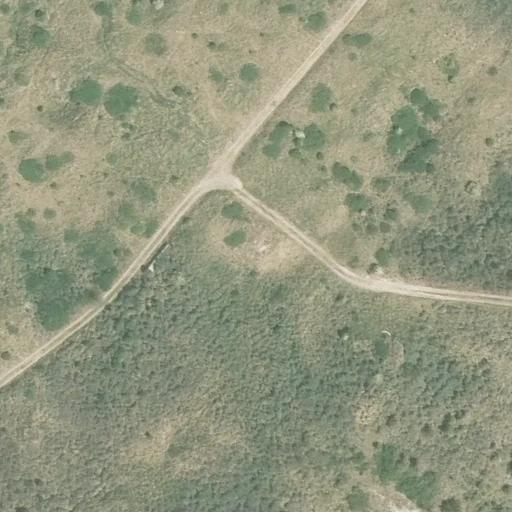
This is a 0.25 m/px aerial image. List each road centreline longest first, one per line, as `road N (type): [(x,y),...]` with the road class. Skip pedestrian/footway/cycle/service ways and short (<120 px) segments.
road 1 (track): [(0,385),(126,285),(355,0)]
road 2 (track): [(209,177),(361,285),(511,303)]
